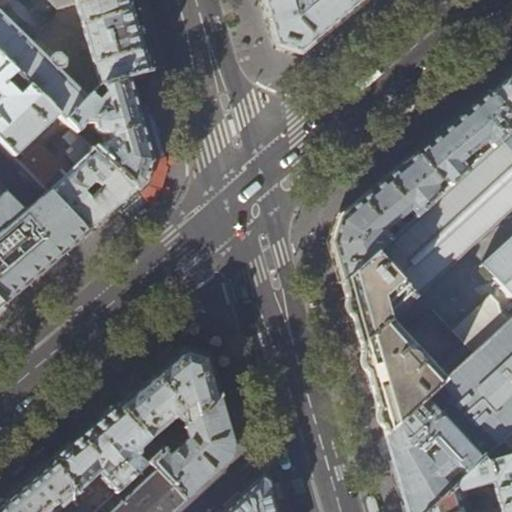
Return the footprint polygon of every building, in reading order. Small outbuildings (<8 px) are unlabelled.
[(130,0),(81,0),(79,1),(78,0),(48,0),(57,8),(74,3),(85,43),(81,44),(83,50),(87,49),(92,65),(72,85),(55,69),(60,70),(64,66),(63,60),(58,55),(52,55),(48,59),(49,63),(0,17),(0,60),(13,74),(27,87),(59,117),(64,122),(94,91),(98,87),(103,85),(128,79),(152,72),(140,32),(130,0)] [(260,0),(261,2),(274,48),(298,56),(330,29),(363,0),(260,0)] [(0,145),(43,189),(82,229),(88,235),(111,215),(137,192),(94,151),(77,134),(67,144),(74,151),(68,158),(77,168),(66,178),(60,172),(59,168),(38,147),(36,147),(24,158),(19,154),(59,117),(27,87),(18,97),(4,84),(13,74),(0,60),(0,145)] [(511,70),(485,94),(511,127),(511,70)] [(141,129),(128,79),(103,85),(106,93),(103,97),(102,94),(99,95),(94,91),(64,122),(76,134),(86,124),(93,124),(95,131),(98,133),(102,135),(103,142),(94,151),(137,192),(139,191),(144,186),(150,162),(141,129)] [(445,192),(511,131),(511,127),(485,94),(456,118),(413,155),(445,192)] [(511,131),(445,192),(375,256),(414,301),(418,297),(511,211),(511,237),(507,242),(504,244),(505,244),(481,266),(502,288),(473,315),(463,304),(442,323),(472,355),(511,318),(511,131)] [(375,256),(445,192),(413,155),(376,186),(336,219),(329,243),(334,262),(341,286),(375,256)] [(22,210),(4,192),(0,187),(0,305),(41,267),(70,240),(82,229),(43,189),(22,210)] [(375,256),(341,286),(359,348),(388,323),(389,324),(414,301),(375,256)] [(511,318),(472,355),(442,383),(383,436),(389,458),(398,488),(405,511),(425,511),(503,440),(511,432),(511,318)] [(442,383),(389,324),(388,323),(359,348),(363,363),(375,409),(383,436),(442,383)] [(182,350),(114,407),(147,441),(177,417),(186,427),(217,398),(213,383),(211,376),(210,370),(206,358),(182,350)] [(222,416),(217,398),(186,427),(182,430),(176,436),(158,453),(148,462),(182,501),(210,475),(229,458),(231,448),(222,416)] [(158,453),(147,441),(114,407),(93,425),(49,462),(82,502),(93,492),(86,484),(98,474),(114,493),(148,462),(158,453)] [(176,436),(182,430),(179,427),(176,427),(172,431),(176,436)] [(511,432),(503,440),(511,448),(511,432)] [(511,511),(511,448),(503,440),(425,511),(461,511),(456,494),(492,484),(499,511),(511,511)] [(90,511),(82,502),(49,462),(17,489),(0,503),(0,511),(54,511),(60,508),(63,511),(90,511)] [(148,462),(114,493),(100,506),(105,511),(169,511),(182,501),(148,462)] [(221,511),(276,511),(274,504),(268,482),(260,477),(228,505),(221,511)]
